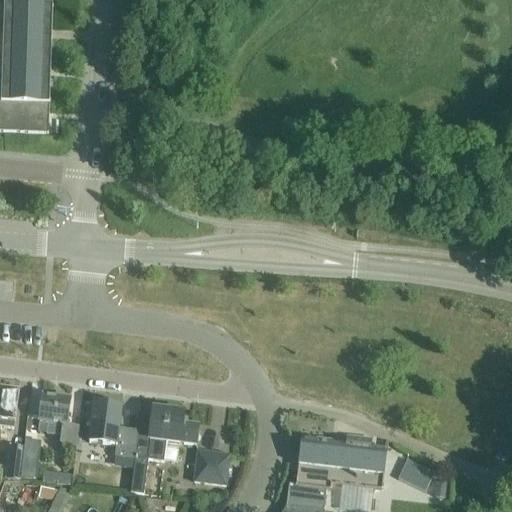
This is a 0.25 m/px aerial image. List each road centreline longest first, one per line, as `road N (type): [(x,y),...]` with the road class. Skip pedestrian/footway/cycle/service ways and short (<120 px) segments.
road 1 (residential): [(264,398),(0,364)]
road 2 (residential): [(511,487),(344,418),(264,398)]
road 3 (residential): [(264,398),(213,343),(83,319)]
road 4 (secondary): [(355,266),(259,241),(165,253)]
road 5 (secondary): [(165,253),(355,266)]
road 6 (secondary): [(89,176),(112,0)]
road 7 (secondary): [(511,287),(355,266)]
